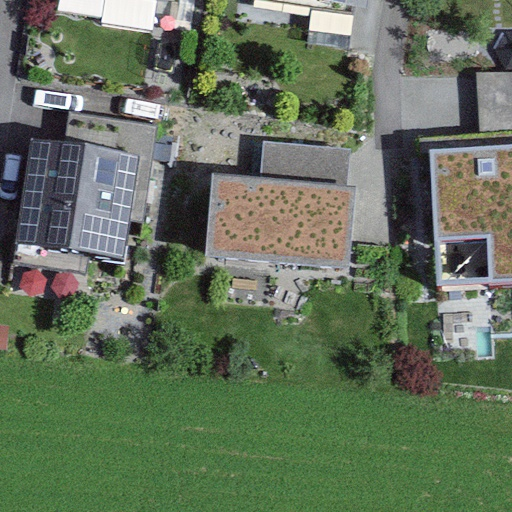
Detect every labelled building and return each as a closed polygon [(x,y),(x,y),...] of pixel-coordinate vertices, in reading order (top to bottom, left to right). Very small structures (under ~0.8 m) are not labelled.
[(177,0),(81,0),(176,12),(177,0)] [(347,0),(288,0),(346,9),(347,0)] [(157,143),(159,117),(86,112),(84,138),(157,143)] [(146,170),(33,153),(18,250),(131,268),(146,170)] [(511,292),(511,160),(437,165),(446,297),(511,292)] [(357,197),(217,187),(212,265),(351,275),(357,197)]
